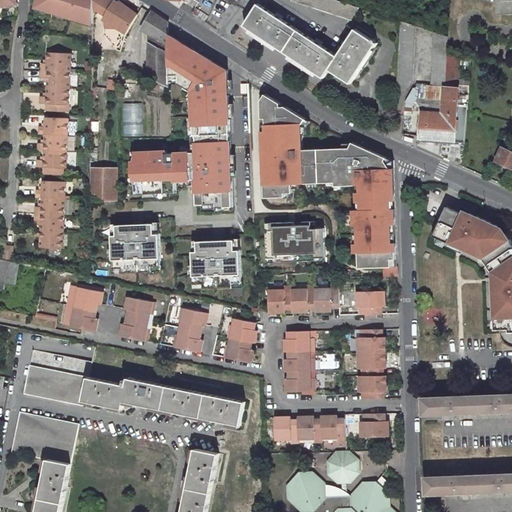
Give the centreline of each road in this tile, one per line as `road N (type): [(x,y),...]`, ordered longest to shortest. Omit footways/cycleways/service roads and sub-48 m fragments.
road 1 (tertiary): [(412,156),(331,118),(154,1)]
road 2 (residential): [(0,483),(16,404),(175,433)]
road 3 (residential): [(81,337),(277,373)]
road 4 (residential): [(277,373),(275,338),(290,324),(410,321)]
road 5 (residential): [(410,321),(405,181),(412,156)]
road 6 (residential): [(277,373),(278,394),(289,402),(413,405)]
road 7 (residential): [(10,226),(14,104)]
